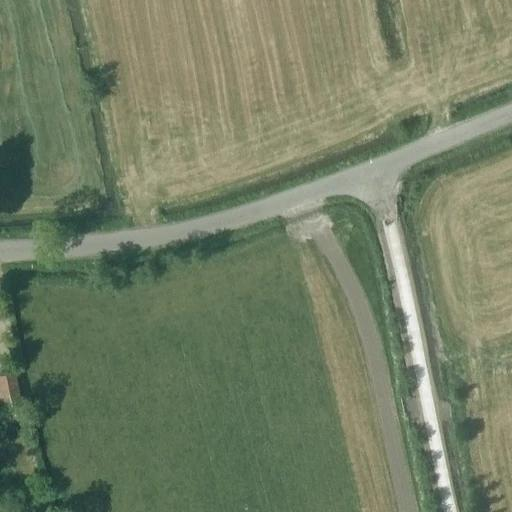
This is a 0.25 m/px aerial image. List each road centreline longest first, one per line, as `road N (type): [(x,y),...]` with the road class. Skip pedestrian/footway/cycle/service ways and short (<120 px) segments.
road 1 (tertiary): [(0,250),(183,231),(369,171)]
road 2 (unclassified): [(449,511),(397,256),(369,171)]
road 3 (tertiary): [(511,113),(369,171)]
